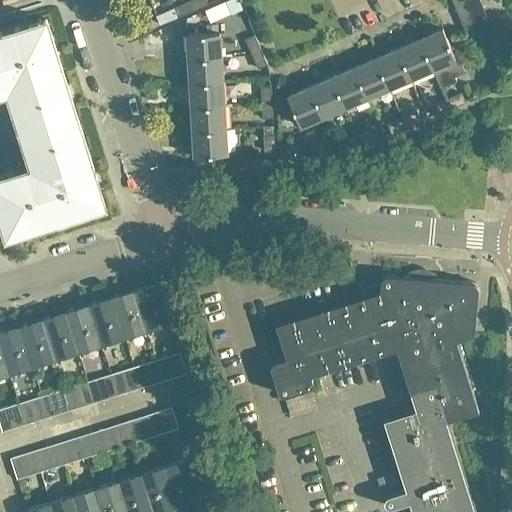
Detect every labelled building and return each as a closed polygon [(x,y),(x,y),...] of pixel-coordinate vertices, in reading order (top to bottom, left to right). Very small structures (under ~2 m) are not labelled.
[(207,5),(204,0),(193,0),(188,2),(192,12),(207,5)] [(458,17),(482,6),(478,0),(465,0),(453,5),(458,17)] [(192,12),(188,2),(174,9),(178,18),(192,12)] [(463,28),(486,17),(482,6),(458,17),(463,28)] [(491,29),(486,17),(463,28),(468,39),(491,29)] [(84,137),(77,116),(73,104),(46,18),(0,32),(0,86),(6,84),(2,69),(8,67),(39,167),(54,162),(56,168),(0,185),(0,222),(3,232),(4,235),(5,239),(106,207),(84,137)] [(496,40),(491,29),(468,39),(473,50),(496,40)] [(432,70),(441,90),(457,82),(455,78),(465,74),(458,58),(455,60),(442,30),(420,40),(433,70),(432,70)] [(220,58),(219,33),(186,35),(187,60),(220,58)] [(260,51),(254,36),(245,40),(251,55),(260,51)] [(433,70),(420,40),(398,49),(411,80),(432,70),(433,70)] [(411,80),(398,49),(376,59),(389,89),(411,80)] [(267,66),(260,51),(251,55),(258,70),(267,66)] [(222,82),(220,58),(187,60),(189,84),(222,82)] [(389,89),(376,59),(354,68),(367,98),(389,89)] [(367,98),(354,68),(331,78),(344,108),(367,98)] [(344,108),(331,78),(309,87),(322,118),(344,108)] [(223,106),(222,82),(189,84),(190,108),(223,106)] [(271,103),(270,87),(260,87),(261,104),(271,103)] [(322,118),(309,87),(287,97),(300,127),(322,118)] [(464,104),(460,95),(446,101),(450,110),(464,104)] [(450,110),(446,101),(432,107),(436,116),(450,110)] [(272,119),(271,103),(261,104),(262,120),(272,119)] [(225,130),(223,106),(190,108),(192,132),(225,130)] [(421,122),(417,114),(402,120),(406,129),(421,122)] [(406,129),(402,120),(388,126),(391,135),(406,129)] [(226,155),(225,130),(192,132),(193,157),(226,155)] [(377,141),(374,132),(359,139),(362,148),(377,141)] [(274,152),(273,135),(263,135),(264,152),(274,152)] [(347,154),(362,148),(359,139),(344,145),(347,154)] [(327,158),(326,149),(310,149),(311,159),(327,158)] [(474,511),(446,422),(478,411),(456,341),(471,336),(473,335),(474,332),(478,289),(478,288),(478,287),(478,286),(477,286),(477,285),(477,284),(476,284),(476,283),(475,283),(474,283),(474,282),(473,282),(472,282),(471,282),(431,278),(432,276),(428,272),(415,271),(414,277),(388,274),(386,275),(383,276),(381,279),(381,282),(360,289),(362,296),(343,302),(275,324),(285,358),(274,362),(273,362),(271,364),(271,365),(271,368),(278,393),(279,394),(281,396),(284,396),(309,388),(311,388),(313,385),(313,382),(311,375),(396,348),(405,376),(397,379),(407,411),(383,419),(405,489),(388,495),(385,496),(384,499),(384,503),(385,506),(389,507),(392,507),(409,502),(412,511),(474,511)] [(170,323),(157,282),(134,290),(147,330),(148,336),(153,334),(151,328),(159,326),(170,323)] [(147,330),(134,290),(110,297),(123,338),(125,337),(125,336),(137,333),(147,330)] [(123,338),(110,297),(87,304),(100,345),(102,351),(108,349),(106,343),(114,340),(114,341),(123,338)] [(100,345),(87,304),(65,311),(78,352),(79,358),(85,356),(83,350),(90,347),(91,348),(100,345)] [(78,352),(65,311),(42,319),(55,359),(57,365),(62,363),(60,357),(67,355),(68,355),(78,352)] [(55,359),(42,319),(19,326),(32,367),(33,366),(46,362),(55,359)] [(32,367),(19,326),(0,331),(0,345),(9,374),(11,379),(16,378),(14,372),(22,369),(22,370),(32,367)] [(0,376),(9,374),(0,345),(0,376)] [(183,364),(179,353),(156,360),(163,381),(186,374),(183,364)] [(163,381),(156,360),(133,368),(140,388),(163,381)] [(140,388),(133,368),(110,375),(117,396),(140,388)] [(117,396),(110,375),(87,382),(94,403),(117,396)] [(94,403),(87,382),(64,389),(71,410),(94,403)] [(71,410),(64,389),(41,397),(48,417),(71,410)] [(48,417),(41,397),(18,404),(25,425),(48,417)] [(25,425),(18,404),(0,409),(0,425),(2,432),(25,425)] [(178,429),(172,408),(149,415),(155,436),(178,429)] [(155,436),(149,415),(126,422),(132,443),(155,436)] [(132,443),(126,422),(103,429),(109,451),(132,443)] [(109,451),(103,429),(80,437),(86,458),(109,451)] [(86,458),(80,437),(57,444),(63,465),(86,458)] [(63,465),(57,444),(34,451),(40,473),(63,465)] [(40,473),(34,451),(11,459),(17,480),(40,473)] [(201,499),(188,458),(164,466),(177,506),(194,501),(195,505),(201,503),(200,499),(201,499)] [(177,506),(164,466),(141,473),(153,511),(159,511),(171,509),(172,511),(173,511),(178,511),(176,507),(177,506)] [(153,511),(141,473),(119,480),(128,511),(153,511)] [(128,511),(119,480),(96,488),(103,511),(128,511)] [(103,511),(96,488),(73,495),(78,511),(103,511)] [(78,511),(73,495),(50,502),(52,511),(78,511)] [(52,511),(50,502),(27,509),(27,511),(52,511)]
